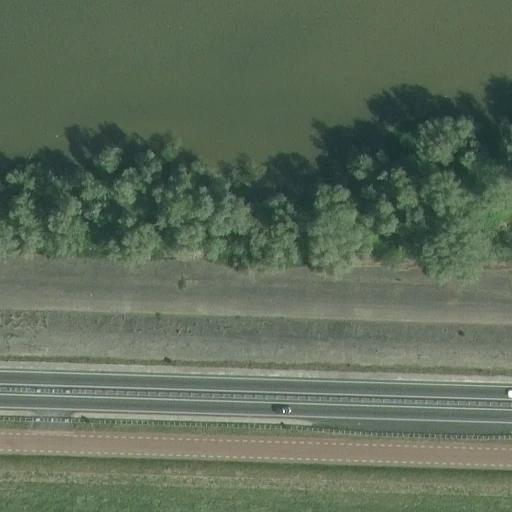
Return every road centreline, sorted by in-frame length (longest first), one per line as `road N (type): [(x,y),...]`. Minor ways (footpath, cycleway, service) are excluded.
road 1 (trunk): [(0,401),(511,419)]
road 2 (tertiary): [(511,458),(0,442)]
road 3 (trunk): [(511,400),(0,384)]
